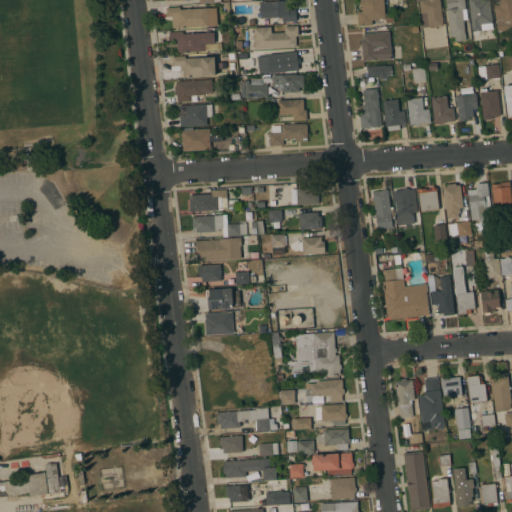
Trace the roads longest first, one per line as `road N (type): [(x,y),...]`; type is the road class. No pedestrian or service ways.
road 1 (residential): [(199,511),(136,0)]
road 2 (residential): [(390,511),(328,0)]
road 3 (residential): [(511,150),(158,173)]
road 4 (residential): [(511,340),(372,349)]
